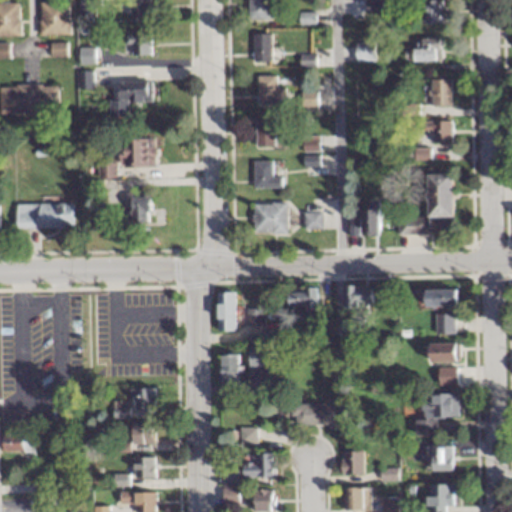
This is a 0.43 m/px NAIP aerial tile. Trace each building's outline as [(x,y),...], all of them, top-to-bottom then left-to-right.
[(127,0),(128,19),(149,19),(148,0),(127,0)] [(247,0),(247,19),(271,19),(270,0),(247,0)] [(421,0),(421,25),(443,25),(442,0),(421,0)] [(39,2),(39,37),(68,37),(68,2),(39,2)] [(0,3),(0,37),(18,37),(18,4),(0,3)] [(270,62),(270,34),(251,34),(251,62),(270,62)] [(150,35),(123,35),(123,57),(150,57),(150,35)] [(411,49),(411,62),(442,62),(442,38),(419,38),(419,49),(411,49)] [(373,43),(353,43),(353,61),(373,61),(373,43)] [(49,44),(49,58),(66,58),(66,44),(49,44)] [(78,65),(93,65),(93,48),(78,48),(78,65)] [(256,76),(256,104),(284,104),(284,87),(275,87),(275,76),(256,76)] [(429,105),(449,105),(449,79),(429,79),(429,105)] [(108,99),(108,118),(128,118),(128,105),(148,105),(149,82),(115,82),(115,99),(108,99)] [(0,114),(57,115),(57,86),(0,86),(0,114)] [(301,106),(314,106),(314,93),(301,93),(301,106)] [(271,118),(253,118),(253,147),(271,147),(271,118)] [(450,121),(419,121),(419,132),(432,132),(432,143),(450,143),(450,121)] [(118,140),(118,167),(153,167),(153,140),(118,140)] [(429,159),(429,149),(414,149),(414,159),(429,159)] [(269,161),(251,161),(251,188),(279,188),(279,177),(269,177),(269,161)] [(97,178),(112,178),(112,164),(97,164),(97,178)] [(425,175),(425,218),(452,218),(452,175),(425,175)] [(129,197),(129,224),(147,224),(147,197),(129,197)] [(377,202),(366,202),(366,211),(347,211),(347,234),(377,234),(377,202)] [(15,228),(71,228),(71,204),(15,204),(15,228)] [(284,204),(251,204),(251,233),(284,233),(284,204)] [(319,213),(301,213),(301,229),(319,229),(319,213)] [(397,234),(424,234),(424,217),(397,217),(397,234)] [(347,309),(372,309),(372,286),(347,286),(347,309)] [(315,308),(315,290),(285,290),(285,308),(315,308)] [(424,291),(424,308),(455,308),(455,291),(424,291)] [(215,330),(231,331),(232,293),(215,292),(215,330)] [(243,325),(262,325),(262,309),(243,309),(243,325)] [(435,334),(453,334),(453,315),(435,315),(435,334)] [(363,320),(345,320),(345,336),(363,336),(363,320)] [(428,344),(428,363),(455,363),(455,344),(428,344)] [(276,348),(246,348),(246,370),(276,370),(276,348)] [(219,387),(237,386),(236,355),(218,355),(219,387)] [(152,389),(129,389),(129,410),(152,410),(152,389)] [(457,419),(457,395),(420,395),(420,420),(413,420),(413,436),(435,436),(435,419),(457,419)] [(290,404),(290,427),(339,427),(339,404),(290,404)] [(151,423),(131,423),(131,444),(151,444),(151,423)] [(255,428),(239,428),(239,443),(255,443),(255,428)] [(32,437),(0,437),(0,452),(22,452),(22,461),(32,461),(32,437)] [(452,448),(429,448),(429,472),(452,472),(452,448)] [(361,475),(361,451),(339,451),(339,475),(361,475)] [(273,454),(252,454),(252,463),(240,463),(240,478),(273,478),(273,454)] [(153,458),(131,458),(131,478),(153,478),(153,458)] [(397,480),(395,468),(378,470),(379,482),(397,480)] [(444,511),(445,507),(453,507),(452,485),(425,486),(425,511),(444,511)] [(369,511),(369,489),(345,489),(345,511),(369,511)] [(271,511),(271,490),(251,490),(251,511),(271,511)] [(153,511),(153,492),(117,492),(117,506),(131,506),(131,511),(153,511)] [(397,511),(397,499),(380,499),(379,511),(397,511)]
